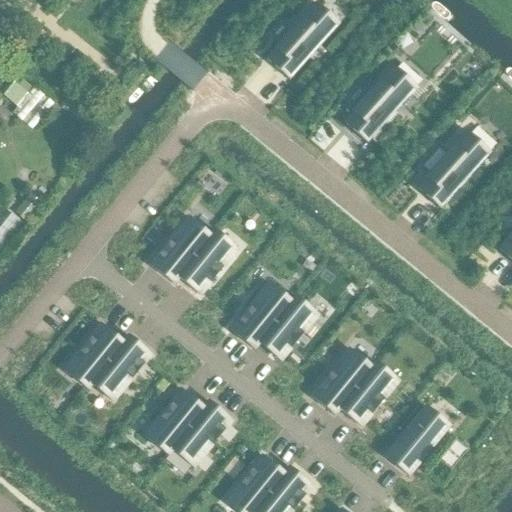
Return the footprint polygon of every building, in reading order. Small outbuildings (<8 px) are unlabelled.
[(315,0),(313,0),(264,55),(286,77),(338,20),(315,0)] [(99,71),(75,51),(67,60),(91,80),(99,71)] [(393,64),(342,120),(365,141),(416,84),(393,64)] [(7,80),(6,81),(0,88),(0,94),(17,109),(12,115),(32,132),(54,106),(33,89),(27,96),(7,80)] [(470,128),(420,184),(441,204),(443,206),(494,149),(470,128)] [(42,203),(32,195),(24,205),(34,213),(42,203)] [(5,226),(19,237),(29,225),(16,214),(5,226)] [(144,263),(167,282),(173,276),(206,234),(183,216),(144,263)] [(173,276),(195,294),(233,248),(210,229),(206,234),(173,276)] [(511,233),(498,249),(511,261),(511,233)] [(225,330),(248,349),(254,343),(287,301),(264,283),(225,330)] [(254,343),(277,361),(315,315),(291,296),(287,301),(254,343)] [(84,383),(117,342),(95,323),(56,369),(79,388),(84,383)] [(117,342),(84,383),(107,402),(146,354),(123,335),(117,342)] [(306,397),(329,416),(335,410),(368,368),(345,349),(306,397)] [(368,368),(335,410),(357,429),(396,382),(373,363),(368,368)] [(165,450),(198,409),(175,390),(137,436),(161,455),(165,450)] [(198,409),(165,450),(188,469),(227,421),(204,402),(198,409)] [(423,407),(380,459),(405,479),(447,428),(423,407)] [(250,511),(279,476),(257,457),(219,503),(229,511),(250,511)] [(250,511),(288,511),(308,488),(285,469),(279,476),(250,511)]
